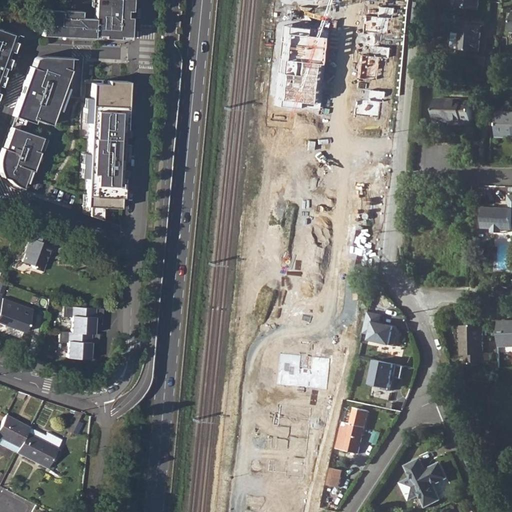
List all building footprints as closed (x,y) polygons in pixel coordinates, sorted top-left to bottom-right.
[(47,9),(40,35),(128,39),(130,0),(93,0),(93,18),(60,16),(61,10),(47,9)] [(456,0),(456,8),(479,10),(479,0),(456,0)] [(381,118),(392,8),(365,5),(354,115),(381,118)] [(455,23),(454,33),(452,32),(451,46),(452,48),(458,48),(458,49),(479,52),(482,26),(455,23)] [(324,30),(294,27),(285,111),(315,114),(324,30)] [(0,73),(2,67),(5,68),(9,58),(5,57),(8,50),(11,51),(14,41),(11,40),(14,33),(0,28),(0,73)] [(74,75),(76,65),(46,63),(41,63),(37,65),(35,69),(31,81),(19,116),(17,123),(16,129),(26,132),(27,127),(36,130),(37,126),(53,130),(56,116),(64,118),(72,95),(66,93),(67,90),(70,91),(75,79),(71,77),(74,75)] [(108,87),(108,90),(93,90),(92,107),(88,106),(87,129),(91,130),(90,160),(84,161),(84,186),(88,186),(88,207),(85,208),(86,220),(104,225),(104,229),(109,229),(110,217),(114,217),(114,221),(123,221),(122,206),(128,206),(133,88),(108,87)] [(435,99),(435,121),(462,122),(462,120),(472,120),(473,101),(463,101),(463,100),(435,99)] [(511,112),(498,112),(497,134),(511,134),(511,112)] [(48,145),(12,135),(9,145),(6,155),(3,154),(2,159),(0,164),(0,170),(0,173),(2,179),(4,184),(11,187),(17,191),(26,194),(31,177),(38,178),(39,172),(44,173),(47,164),(43,163),(43,159),(38,158),(39,156),(44,157),(48,145)] [(484,228),(495,229),(506,229),(511,229),(511,195),(510,195),(509,200),(510,200),(511,201),(511,208),(497,207),(486,207),(484,228)] [(432,205),(424,275),(455,278),(462,208),(432,205)] [(25,252),(21,261),(31,265),(32,268),(42,272),(45,262),(43,257),(45,253),(46,254),(49,245),(47,244),(50,236),(31,230),(23,251),(25,252)] [(0,297),(0,322),(23,331),(31,310),(0,297)] [(66,357),(88,359),(89,342),(97,343),(98,334),(93,333),(93,317),(101,317),(102,308),(62,306),(62,316),(71,317),(70,332),(58,331),(58,342),(67,343),(66,357)] [(382,314),(368,311),(363,333),(371,335),(370,340),(396,346),(399,332),(395,326),(380,323),(382,314)] [(511,321),(499,322),(500,350),(511,349),(511,321)] [(461,326),(461,337),(463,337),(464,355),(466,355),(466,360),(477,359),(491,359),(491,354),(484,354),(483,326),(461,326)] [(301,353),(277,351),(274,385),(326,390),(329,359),(312,358),(311,369),(300,368),(301,353)] [(369,385),(392,390),(398,364),(375,360),(369,385)] [(302,476),(310,406),(275,403),(268,473),(302,476)] [(343,424),(338,449),(359,453),(369,411),(356,408),(352,427),(349,426),(343,424)] [(0,443),(16,452),(18,447),(26,432),(29,426),(6,414),(0,424),(0,443)] [(74,414),(66,430),(71,433),(79,417),(74,414)] [(18,447),(16,452),(46,467),(57,447),(26,432),(18,447)] [(421,459),(406,466),(426,507),(440,500),(434,485),(448,478),(441,464),(426,471),(421,459)] [(511,462),(495,466),(504,502),(511,500),(511,491),(507,475),(511,473),(511,462)] [(333,468),(329,486),(340,487),(344,471),(333,468)]
